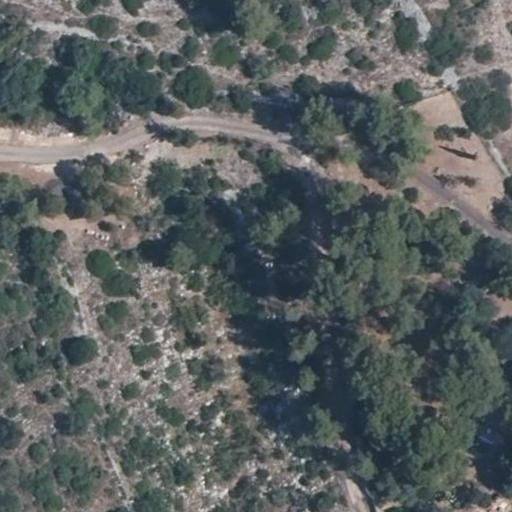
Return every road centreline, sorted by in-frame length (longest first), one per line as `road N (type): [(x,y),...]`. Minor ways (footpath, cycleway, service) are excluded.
road 1 (track): [(363,511),(300,146)]
road 2 (track): [(511,223),(422,183),(381,143),(300,146)]
